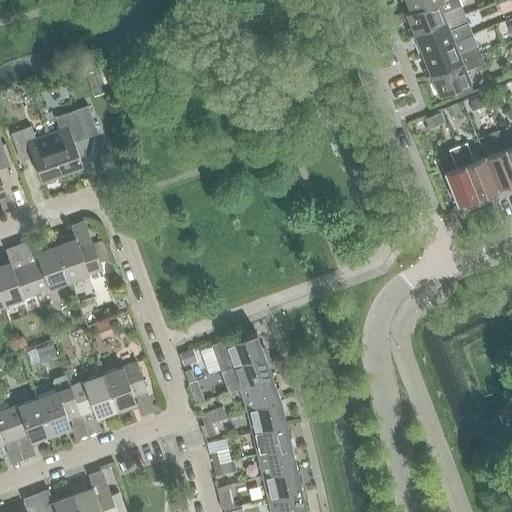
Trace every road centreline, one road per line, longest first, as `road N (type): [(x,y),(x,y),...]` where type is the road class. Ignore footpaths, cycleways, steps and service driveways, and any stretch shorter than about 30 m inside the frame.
road 1 (residential): [(182,406),(123,216),(104,194),(0,230)]
road 2 (tertiary): [(411,511),(373,335),(388,296),(441,259)]
road 3 (residential): [(441,259),(339,0)]
road 4 (residential): [(0,479),(182,406)]
